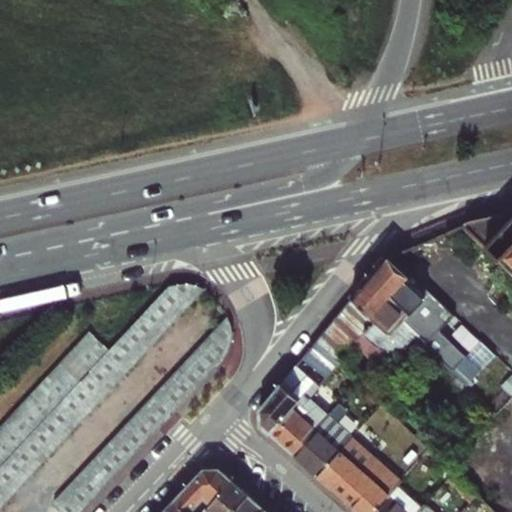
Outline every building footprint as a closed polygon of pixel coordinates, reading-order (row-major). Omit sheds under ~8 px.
[(511,214),(466,224),(468,227),(511,270),(511,214)] [(368,279),(430,339),(437,331),(446,322),(435,310),(436,309),(384,259),(368,279)] [(410,335),(422,347),(430,339),(368,279),(318,342),(328,352),(338,362),(365,336),(387,357),(400,345),(410,335)] [(28,439),(0,468),(0,507),(84,420),(210,288),(201,285),(190,284),(174,287),(113,351),(28,439)] [(57,502),(67,511),(82,511),(207,382),(227,361),(233,350),(238,332),(233,317),(57,502)] [(0,431),(0,468),(28,439),(113,351),(94,334),(0,431)] [(312,400),(315,397),(342,366),(338,362),(328,352),(318,342),(262,410),(261,427),(270,434),(305,395),(312,400)] [(331,418),(312,400),(305,395),(270,434),(294,457),(331,418)] [(331,418),(294,457),(318,479),(347,447),(353,440),(338,425),(350,413),(342,406),(334,414),(331,418)] [(353,440),(347,447),(318,479),(354,511),(375,511),(389,497),(400,485),(405,479),(393,468),(389,472),(353,440)] [(185,511),(203,511),(232,479),(219,467),(204,468),(174,501),(185,511)] [(467,507),(476,497),(454,475),(444,486),(467,507)] [(232,511),(248,494),(232,479),(203,511),(232,511)] [(400,485),(389,497),(375,511),(420,511),(425,507),(400,485)] [(261,511),(265,508),(248,494),(232,511),(261,511)] [(185,511),(174,501),(163,511),(185,511)]
